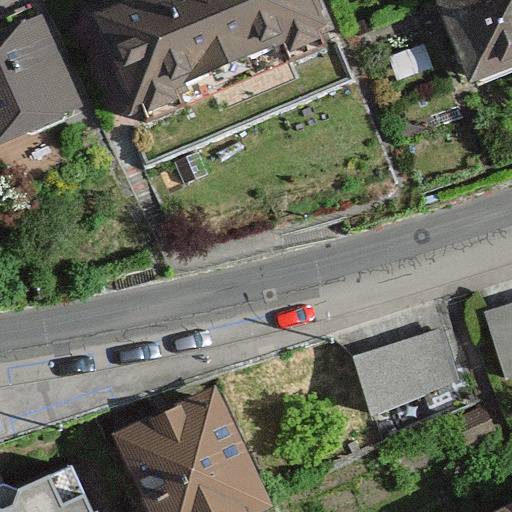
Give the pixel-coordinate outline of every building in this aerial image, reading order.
[(332,48),(313,0),(104,0),(76,11),(123,130),(332,48)] [(511,74),(511,0),(437,0),(430,3),(463,92),(511,74)] [(32,22),(0,34),(0,145),(71,118),(32,22)] [(511,303),(482,313),(505,383),(511,380),(511,303)] [(441,328),(348,366),(371,423),(464,386),(441,328)] [(156,511),(249,511),(277,500),(226,381),(120,427),(156,511)] [(95,511),(72,465),(0,496),(0,511),(95,511)] [(511,511),(511,501),(490,511),(511,511)]
